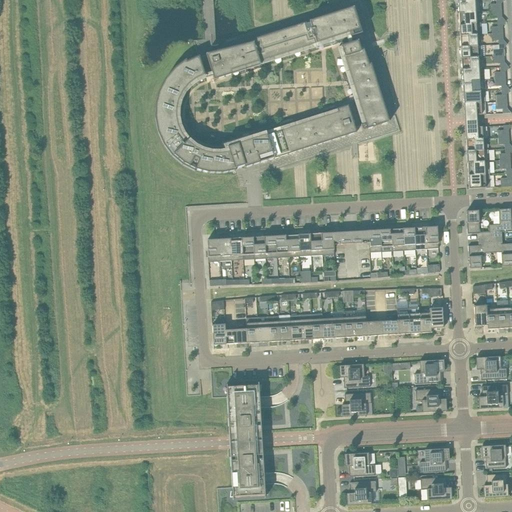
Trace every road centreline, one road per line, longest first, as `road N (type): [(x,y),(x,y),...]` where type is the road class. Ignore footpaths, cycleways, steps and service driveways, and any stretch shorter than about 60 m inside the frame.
road 1 (residential): [(320,356),(209,358),(198,218),(451,201)]
road 2 (residential): [(330,511),(326,437),(463,428)]
road 3 (residential): [(459,348),(451,201)]
road 4 (residential): [(320,356),(459,348)]
